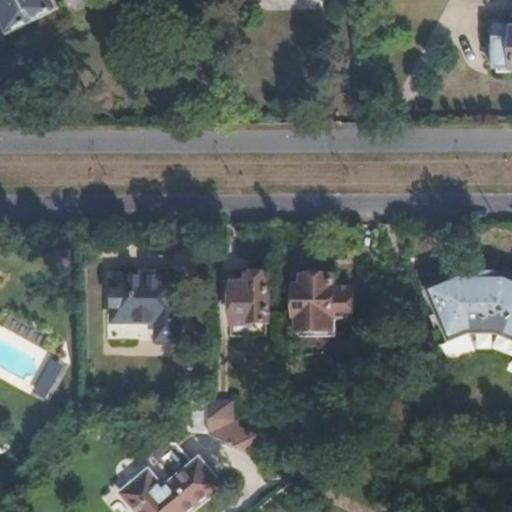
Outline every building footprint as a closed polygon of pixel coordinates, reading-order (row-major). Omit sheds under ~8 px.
[(0,0),(0,13),(11,33),(60,10),(54,0),(0,0)] [(511,22),(494,22),(488,27),(487,44),(497,44),(497,71),(511,70),(511,22)] [(511,335),(511,272),(510,272),(492,272),(492,280),(474,280),(474,273),(461,273),(427,288),(449,339),(466,332),(503,332),(511,335)] [(270,325),(270,277),(246,276),(245,281),(235,282),(235,318),(231,318),(232,341),(268,341),(268,325),(270,325)] [(335,290),(334,277),(313,278),(313,286),(296,287),(297,318),(300,318),(301,339),(339,338),(338,321),(353,320),(352,289),(335,290)] [(181,341),(181,278),(114,278),(114,323),(158,323),(158,340),(181,341)] [(36,392),(49,399),(66,366),(39,352),(31,368),(3,354),(0,358),(0,369),(37,388),(36,392)] [(210,435),(210,407),(184,407),(183,433),(210,435)] [(258,439),(235,427),(235,407),(214,407),(213,437),(246,451),(251,454),(258,439)] [(133,511),(189,511),(220,487),(201,462),(164,492),(148,471),(120,494),(133,511)]
